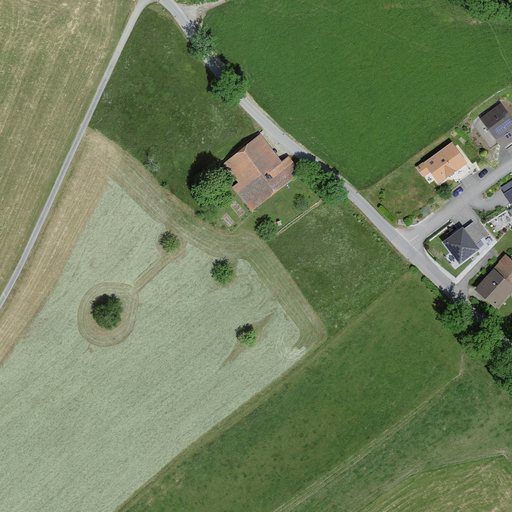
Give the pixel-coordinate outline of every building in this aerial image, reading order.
[(511,137),(511,126),(494,103),(474,119),(497,149),(511,137)] [(275,162),(253,135),(218,165),(234,184),(228,188),(247,211),(295,172),(282,157),(275,162)] [(459,163),(445,143),(410,169),(417,179),(423,175),(430,184),(459,163)] [(511,213),(511,179),(498,189),(500,192),(498,193),(511,213)] [(478,250),(463,230),(444,244),(460,264),(478,250)] [(511,260),(508,264),(500,257),(488,270),(486,269),(467,292),(488,310),(507,288),(509,289),(511,285),(511,260)]
